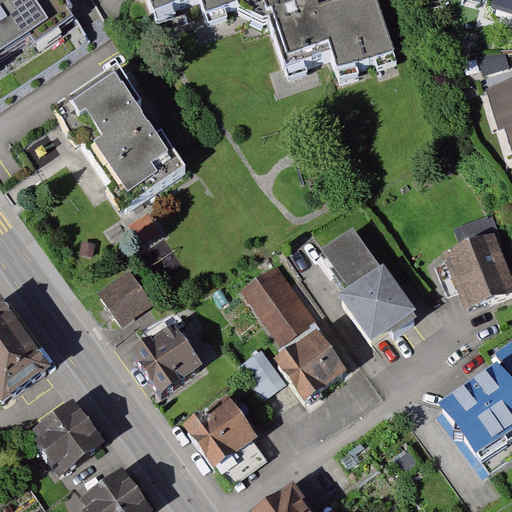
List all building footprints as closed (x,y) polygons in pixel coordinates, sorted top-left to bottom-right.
[(0,0),(0,70),(78,19),(65,0),(0,0)] [(144,0),(151,21),(200,5),(205,18),(260,0),(144,0)] [(311,0),(261,0),(285,76),(330,61),(338,86),(395,68),(376,8),(320,26),(311,0)] [(511,0),(494,0),(492,12),(511,15),(511,0)] [(482,58),(484,71),(511,67),(509,54),(482,58)] [(142,112),(118,75),(53,118),(77,155),(83,151),(128,219),(188,179),(163,141),(156,145),(137,116),(142,112)] [(511,80),(490,87),(503,132),(511,131),(511,80)] [(56,151),(67,146),(56,124),(25,140),(42,176),(63,166),(56,151)] [(358,237),(320,263),(347,303),(385,277),(358,237)] [(511,285),(498,243),(446,260),(463,311),(511,294),(511,285)] [(278,270),(240,295),(276,351),(315,326),(278,270)] [(131,277),(96,299),(119,334),(154,312),(131,277)] [(347,303),(340,308),(371,352),(416,321),(385,277),(347,303)] [(56,378),(4,304),(0,306),(0,398),(8,408),(56,378)] [(168,333),(123,364),(154,408),(199,377),(168,333)] [(311,337),(266,369),(296,413),(341,381),(311,337)] [(511,390),(500,374),(440,416),(487,483),(511,465),(511,390)] [(221,402),(176,433),(207,477),(252,446),(221,402)] [(77,414),(33,444),(61,484),(106,454),(77,414)] [(148,511),(126,478),(81,508),(84,511),(148,511)] [(298,511),(287,496),(263,511),(298,511)]
